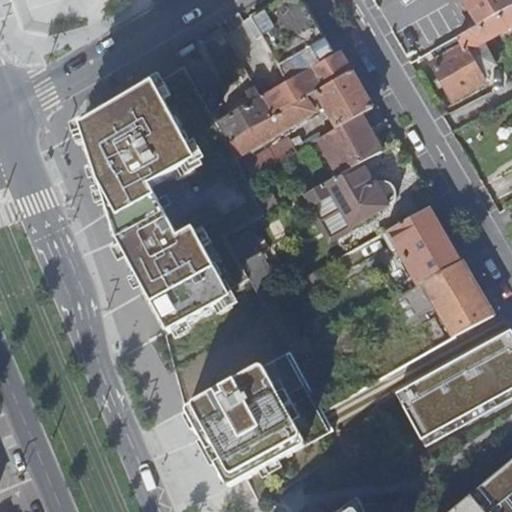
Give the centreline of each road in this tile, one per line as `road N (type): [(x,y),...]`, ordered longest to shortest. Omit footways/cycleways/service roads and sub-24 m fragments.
road 1 (primary): [(159,511),(8,123)]
road 2 (residential): [(351,0),(511,272)]
road 3 (residential): [(8,123),(202,0)]
road 4 (primary): [(0,367),(60,511)]
